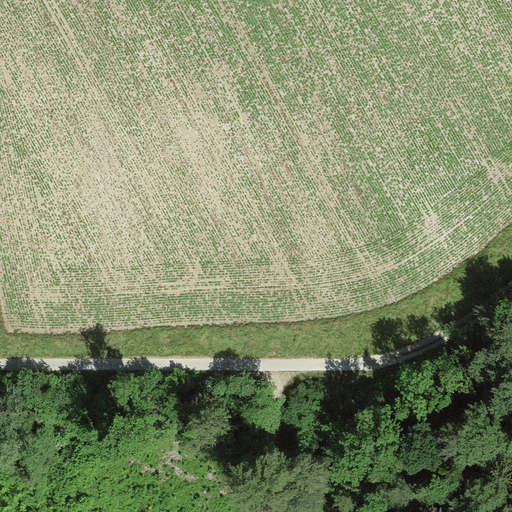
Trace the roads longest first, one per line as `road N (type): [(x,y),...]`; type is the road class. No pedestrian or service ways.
road 1 (track): [(511,277),(415,350),(353,365),(0,360)]
road 2 (track): [(279,364),(263,511)]
